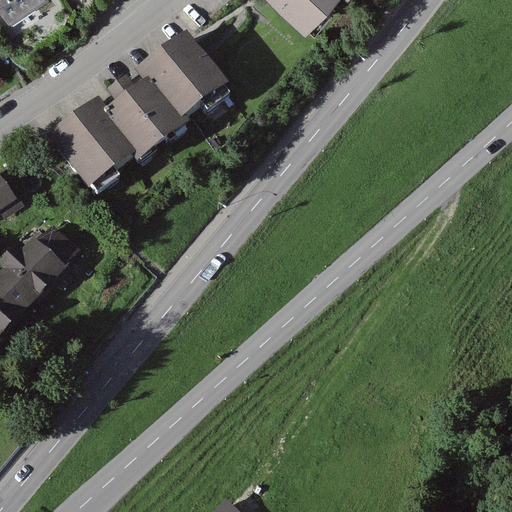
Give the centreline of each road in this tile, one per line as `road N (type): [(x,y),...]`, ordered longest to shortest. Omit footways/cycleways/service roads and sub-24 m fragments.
road 1 (secondary): [(426,0),(0,511)]
road 2 (tertiary): [(77,511),(511,123)]
road 3 (track): [(441,186),(439,232),(258,484)]
road 4 (residential): [(171,0),(0,126)]
